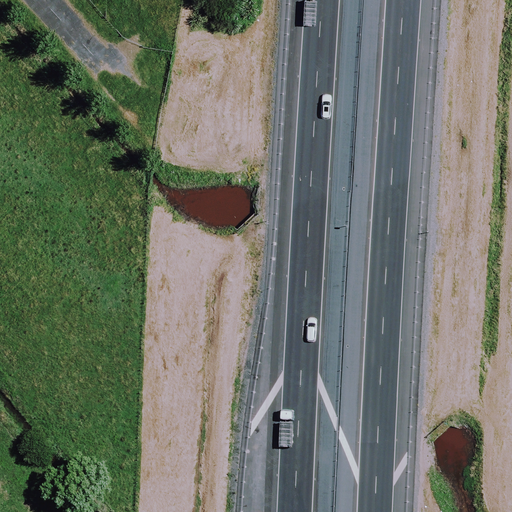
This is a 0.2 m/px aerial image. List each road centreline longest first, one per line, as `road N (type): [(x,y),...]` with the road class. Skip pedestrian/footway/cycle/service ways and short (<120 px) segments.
road 1 (motorway): [(402,0),(374,511)]
road 2 (motorway): [(295,511),(322,0)]
